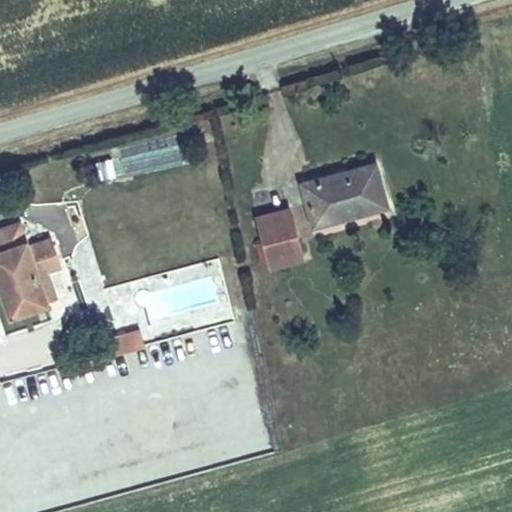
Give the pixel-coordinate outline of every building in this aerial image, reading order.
[(375,156),(301,176),(312,219),(387,199),(375,156)] [(254,211),(267,258),(297,249),(285,202),(254,211)] [(46,299),(36,271),(46,268),(59,263),(50,235),(26,244),(18,221),(0,227),(0,282),(1,285),(0,285),(0,309),(7,329),(51,313),(46,299)] [(106,352),(235,320),(219,257),(107,285),(116,323),(100,327),(106,352)] [(56,296),(46,268),(36,271),(46,299),(56,296)]
